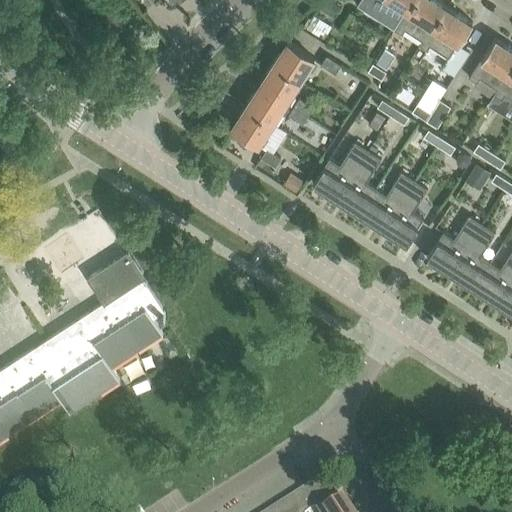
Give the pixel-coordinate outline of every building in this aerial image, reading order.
[(320,10),(333,18),(339,8),(327,0),(320,10)] [(406,13),(414,0),(357,0),(355,5),(393,30),(405,12),(406,13)] [(414,0),(406,13),(405,12),(393,30),(401,35),(404,30),(421,41),(422,42),(446,6),(436,0),(414,0)] [(422,42),(421,41),(418,46),(425,51),(429,46),(447,58),(456,45),(457,45),(471,23),(446,6),(422,42)] [(497,90),(511,67),(511,48),(495,38),(481,59),(480,59),(468,78),(475,83),(473,87),(490,98),(493,94),(496,89),(497,90)] [(272,64),(299,81),(314,59),(286,42),(272,64)] [(384,50),(375,63),(385,69),(394,56),(384,50)] [(334,74),(340,66),(326,56),(320,65),(334,74)] [(272,64),(259,85),(286,102),(299,81),(272,64)] [(366,72),(379,80),(384,73),(371,64),(366,72)] [(511,67),(497,90),(496,89),(493,94),(500,99),(504,94),(511,99),(511,67)] [(432,79),(416,104),(430,113),(446,88),(432,79)] [(286,102),(259,85),(245,106),(272,124),(286,102)] [(293,107),(307,116),(315,121),(320,113),(298,99),(293,107)] [(390,116),(395,108),(381,100),(376,107),(390,116)] [(439,100),(425,121),(436,128),(450,107),(439,100)] [(416,104),(411,112),(425,121),(430,113),(416,104)] [(266,150),(272,154),(286,133),(272,124),(245,106),(231,128),(258,146),(258,145),(266,150)] [(288,116),(302,125),(307,116),(293,107),(288,116)] [(403,125),(408,117),(395,108),(390,116),(403,125)] [(23,144),(2,112),(0,113),(0,141),(8,153),(23,144)] [(376,112),(368,125),(376,130),(384,117),(376,112)] [(436,146),(441,139),(427,130),(422,138),(436,146)] [(441,139),(436,146),(450,155),(455,147),(441,139)] [(335,200),(367,150),(354,142),(339,165),(328,158),(312,184),(335,200)] [(472,151),(485,160),(490,152),(477,144),(472,151)] [(260,158),(274,167),(280,159),(272,154),(266,150),(260,158)] [(367,150),(335,200),(359,215),(375,189),(365,182),(380,159),(367,150)] [(504,161),(490,152),(485,160),(499,169),(504,161)] [(476,164),(468,177),(482,185),(490,173),(488,172),(476,164)] [(375,189),(359,215),(382,230),(414,180),(400,172),(385,195),(375,189)] [(290,173),(282,185),(295,193),(303,181),(290,173)] [(504,190),(509,182),(495,173),(490,181),(504,190)] [(414,180),(382,230),(406,245),(422,219),(412,212),(427,189),(414,180)] [(426,258),(450,273),(481,224),(468,216),(453,239),(442,232),(426,258)] [(481,224),(450,273),(473,288),(489,263),(479,256),(494,233),(481,224)] [(473,288),(496,303),(511,278),(511,249),(499,269),(489,263),(473,288)] [(0,439),(60,400),(71,416),(121,383),(111,367),(162,333),(152,318),(158,314),(160,318),(165,315),(162,311),(163,311),(142,278),(145,276),(128,251),(86,278),(102,303),(0,369),(0,439)] [(511,278),(496,303),(511,313),(511,278)] [(303,489),(315,509),(310,511),(349,511),(341,499),(330,506),(314,482),(303,489)] [(292,496),(302,511),(310,511),(315,509),(303,489),(292,496)] [(287,511),(302,511),(292,496),(282,502),(287,511)] [(271,509),(273,511),(287,511),(282,502),(271,509)]
